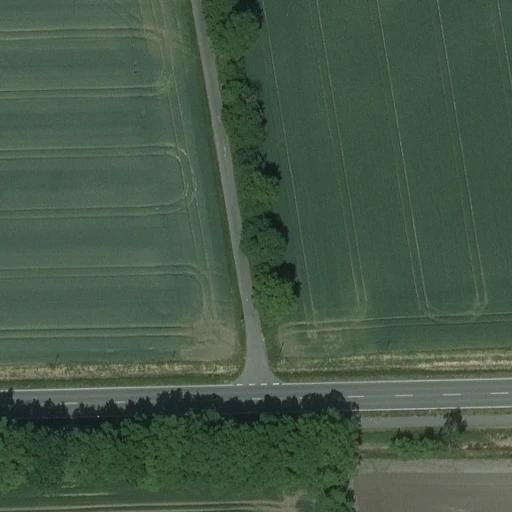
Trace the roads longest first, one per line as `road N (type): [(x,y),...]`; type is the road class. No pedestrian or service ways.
road 1 (unclassified): [(259,401),(197,0)]
road 2 (secondary): [(0,406),(259,401)]
road 3 (secondary): [(259,401),(511,394)]
